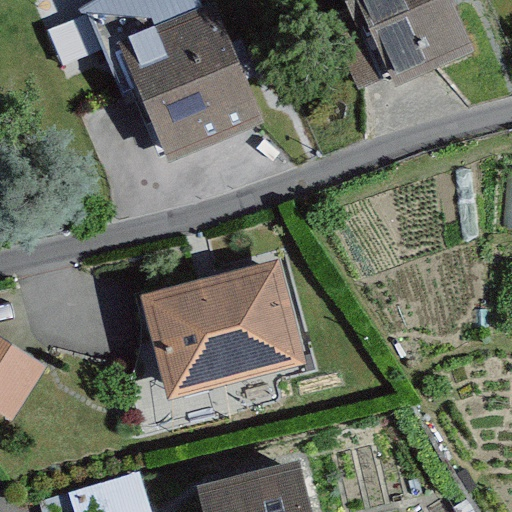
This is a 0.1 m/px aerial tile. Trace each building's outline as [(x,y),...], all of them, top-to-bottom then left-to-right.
[(207,0),(124,37),(178,159),(270,118),(218,0),(207,0)] [(341,20),(362,69),(391,56),(400,78),(467,50),(445,0),(360,0),(365,10),(341,20)] [(147,293),(176,397),(306,361),(277,257),(147,293)] [(0,335),(0,409),(15,418),(47,363),(0,335)] [(209,483),(217,511),(325,511),(309,454),(209,483)] [(153,511),(139,472),(81,493),(88,511),(153,511)]
